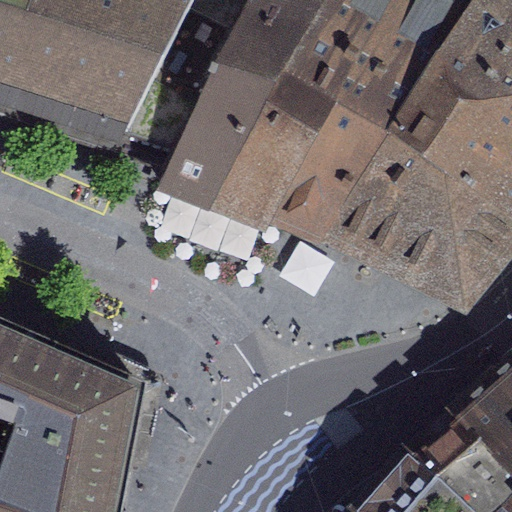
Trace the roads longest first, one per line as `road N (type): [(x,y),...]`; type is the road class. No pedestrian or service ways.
road 1 (residential): [(300,451),(233,342),(200,310),(0,219)]
road 2 (secondary): [(300,451),(511,313)]
